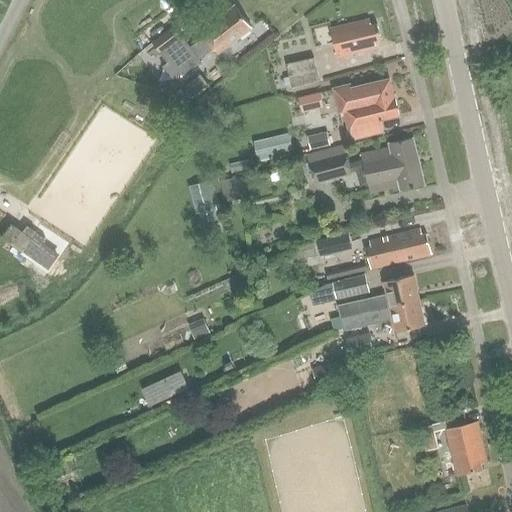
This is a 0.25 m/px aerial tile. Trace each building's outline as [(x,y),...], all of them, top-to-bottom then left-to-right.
[(217,54),(251,29),(234,7),(201,32),(205,37),(213,49),(217,54)] [(376,44),(380,43),(376,26),(372,27),(371,21),(330,31),(337,59),(377,49),(376,44)] [(174,27),(152,43),(160,54),(182,37),(174,27)] [(182,37),(160,54),(168,64),(164,67),(174,81),(200,62),(199,60),(213,49),(205,37),(190,48),(182,37)] [(314,59),(286,65),(291,88),(319,82),(314,59)] [(209,87),(201,76),(185,87),(193,98),(209,87)] [(380,122),(398,117),(394,100),(393,100),(389,81),(350,90),(349,86),(333,90),(339,114),(344,113),(350,140),(383,132),(380,122)] [(310,109),(332,106),(330,90),(307,93),(310,109)] [(210,98),(212,105),(215,107),(220,105),(222,102),(219,94),(216,92),(210,94),(210,98)] [(327,133),(308,137),(311,151),(330,146),(327,133)] [(289,135),(253,143),(258,163),(293,155),(289,135)] [(401,191),(423,186),(412,140),(390,146),(391,150),(362,156),(371,194),(400,187),(401,191)] [(306,156),(313,185),(355,174),(359,189),(367,187),(361,162),(348,165),(344,147),(306,156)] [(230,166),(232,174),(254,169),(252,161),(230,166)] [(238,178),(221,181),(224,202),(242,199),(238,178)] [(11,225),(2,238),(22,252),(31,239),(35,232),(27,227),(23,233),(11,225)] [(370,271),(431,256),(426,235),(422,237),(420,231),(369,243),(370,249),(365,250),(370,271)] [(320,258),(352,250),(349,235),(317,243),(317,245),(297,249),(300,261),(320,257),(320,258)] [(31,239),(22,252),(34,259),(43,246),(31,239)] [(365,264),(328,274),(331,283),(368,273),(365,264)] [(366,276),(333,284),(338,301),(370,293),(366,276)] [(336,307),(340,320),(419,302),(413,277),(383,283),(386,295),(336,307)] [(419,302),(340,320),(342,331),(392,320),(395,334),(425,327),(419,302)] [(210,334),(203,319),(188,325),(195,340),(210,334)] [(369,334),(346,340),(350,357),(373,351),(369,334)] [(188,388),(181,373),(143,390),(150,406),(188,388)] [(446,431),(458,477),(482,471),(481,465),(487,463),(478,423),(446,431)] [(426,454),(438,451),(434,433),(447,430),(446,424),(420,429),(426,454)]
